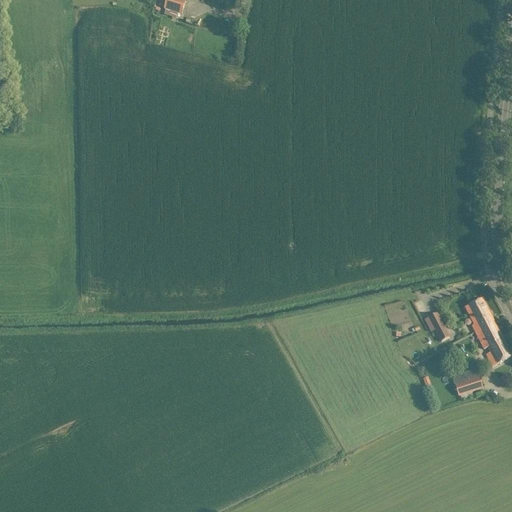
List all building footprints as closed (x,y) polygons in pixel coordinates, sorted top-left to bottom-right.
[(165,9),(165,12),(164,14),(176,18),(178,13),(182,15),(186,1),(182,0),(161,0),(160,5),(165,6),(164,9),(165,9)] [(473,304),(465,308),(474,325),(472,326),(475,333),(495,323),(482,299),(473,304)] [(438,314),(425,320),(431,332),(435,330),(441,342),(450,337),(438,314)] [(511,355),(495,323),(475,333),(484,350),(487,348),(490,353),(496,365),(504,361),(511,356),(511,355)] [(480,377),(455,385),(459,397),(460,397),(472,392),(483,388),(480,377)] [(431,385),(428,378),(423,380),(426,387),(431,385)]
